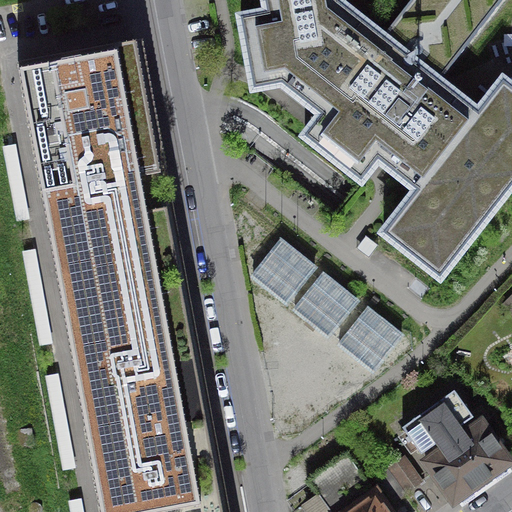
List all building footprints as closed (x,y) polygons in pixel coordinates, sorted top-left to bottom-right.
[(511,183),(511,86),(504,81),(479,113),(441,82),(503,0),(411,0),(383,36),(341,4),(339,0),(265,0),(268,14),(243,19),(255,89),(279,84),(322,118),(313,127),(304,138),(362,181),(369,170),(378,158),(418,191),(385,232),(439,275),(511,183)] [(14,67),(100,511),(228,511),(146,70),(140,44),(14,67)] [(281,237),(250,277),(376,373),(407,333),(281,237)] [(395,432),(451,509),(481,487),(511,464),(456,391),(395,432)] [(310,482),(331,511),(386,511),(347,456),(310,482)] [(405,456),(390,466),(407,490),(421,480),(405,456)] [(387,469),(375,477),(392,501),(403,493),(387,469)]
